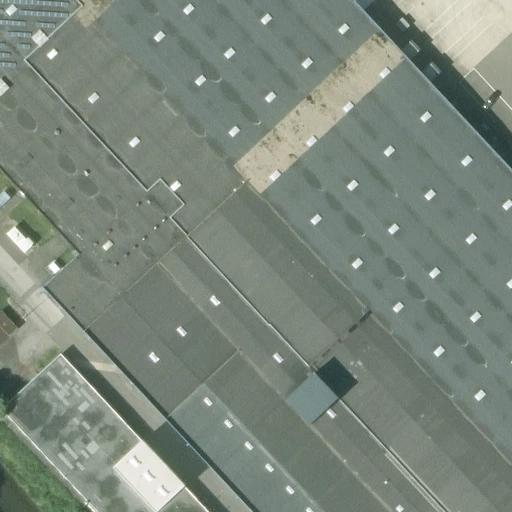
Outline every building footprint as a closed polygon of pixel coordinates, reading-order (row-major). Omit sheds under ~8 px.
[(0,0),(0,84),(82,8),(74,0),(0,0)] [(511,511),(511,394),(141,0),(74,0),(82,8),(0,84),(0,171),(79,256),(43,290),(250,511),(511,511)] [(511,172),(429,84),(439,75),(430,65),(420,74),(409,62),(419,53),(409,43),(400,52),(354,3),(357,0),(141,0),(511,394),(511,172)] [(17,330),(1,312),(0,313),(0,328),(9,338),(17,330)] [(0,346),(9,338),(0,328),(0,346)] [(158,511),(184,488),(60,355),(1,411),(95,511),(158,511)] [(206,511),(184,488),(158,511),(206,511)]
